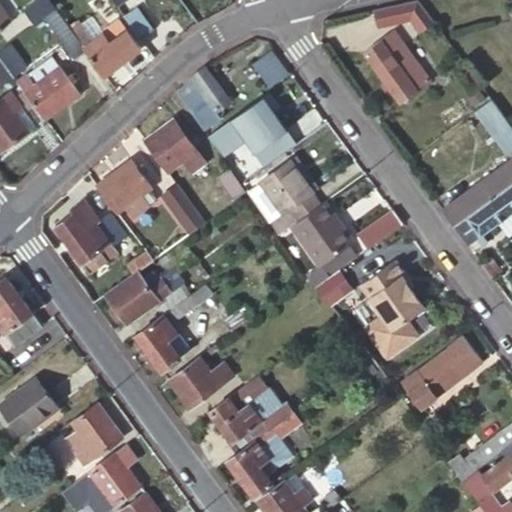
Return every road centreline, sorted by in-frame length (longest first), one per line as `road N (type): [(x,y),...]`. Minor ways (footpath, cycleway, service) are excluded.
road 1 (residential): [(511,335),(274,8)]
road 2 (residential): [(8,218),(224,511)]
road 3 (residential): [(8,218),(192,47),(274,8)]
